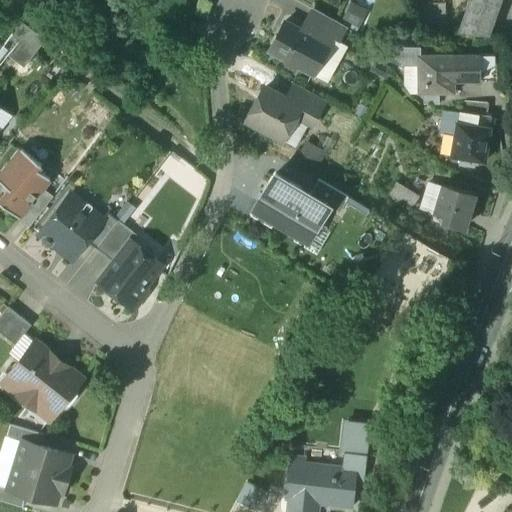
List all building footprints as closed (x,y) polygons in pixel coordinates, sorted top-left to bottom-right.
[(498,0),(463,0),(471,3),(459,34),(485,37),(498,0)] [(351,3),(344,19),(360,25),(366,9),(351,3)] [(442,6),(427,7),(427,5),(423,5),(424,19),(428,21),(428,32),(444,31),(444,18),(444,4),(443,4),(442,6)] [(345,27),(314,9),(307,22),(333,36),(333,37),(338,40),(345,27)] [(307,22),(306,21),(302,28),(286,20),(270,50),(285,58),(287,65),(292,67),(298,65),(313,73),(333,37),(333,36),(307,22)] [(22,22),(1,50),(23,66),(44,39),(22,22)] [(402,46),(396,51),(396,57),(398,61),(405,66),(405,47),(402,46)] [(420,47),(405,47),(405,66),(408,66),(419,66),(419,56),(420,56),(420,47)] [(496,55),(481,56),(481,82),(496,82),(496,55)] [(452,56),(420,56),(419,56),(419,66),(419,96),(452,96),(452,82),(452,56)] [(481,56),(452,56),(452,82),(481,82),(481,56)] [(391,70),(374,61),(368,71),(385,80),(391,70)] [(419,66),(408,66),(408,94),(410,96),(419,96),(419,66)] [(326,101),(294,83),(285,99),(284,100),(299,109),(316,118),(326,101)] [(285,99),(265,87),(246,121),(281,140),(299,109),(284,100),(285,99)] [(487,107),(464,104),(463,116),(485,119),(487,107)] [(459,115),(441,113),(438,137),(454,139),(456,127),(457,127),(459,115)] [(463,116),(459,115),(457,127),(489,131),(490,119),(485,119),(463,116)] [(457,127),(456,127),(454,139),(452,161),(460,162),(459,168),(474,170),(475,165),(485,166),(489,131),(457,127)] [(318,152),(306,145),(295,162),(307,169),(318,152)] [(22,150),(0,177),(0,182),(9,190),(0,201),(0,203),(19,218),(33,201),(50,179),(37,169),(40,164),(22,150)] [(308,241),(329,206),(311,195),(275,174),(250,217),(271,229),(275,222),(308,241)] [(348,199),(319,181),(311,195),(329,206),(340,212),(348,199)] [(416,201),(393,186),(387,196),(410,211),(416,201)] [(475,198),(443,188),(440,196),(434,217),(443,220),(441,225),(464,232),(475,198)] [(440,196),(423,191),(417,212),(434,217),(440,196)] [(71,193),(39,233),(43,237),(42,238),(44,242),(47,245),(53,246),(53,245),(57,248),(60,244),(75,256),(87,241),(104,219),(103,218),(71,193)] [(43,209),(33,201),(19,218),(29,226),(43,209)] [(104,219),(87,241),(96,248),(118,219),(108,212),(103,218),(104,219)] [(118,219),(96,248),(113,262),(129,242),(130,244),(137,235),(118,219)] [(113,262),(102,276),(103,284),(129,305),(137,304),(147,291),(146,286),(161,267),(130,244),(129,242),(113,262)] [(33,326),(7,307),(0,316),(0,332),(17,346),(33,326)] [(81,377),(35,341),(6,377),(19,388),(17,390),(18,399),(29,408),(36,407),(39,403),(52,414),(81,377)] [(344,453),(367,456),(371,423),(345,420),(341,453),(344,453)] [(44,434),(10,424),(6,436),(22,441),(22,440),(41,446),(44,434)] [(41,446),(22,440),(22,441),(15,464),(67,480),(70,468),(66,467),(70,455),(41,446)] [(343,466),(306,462),(306,458),(291,456),(286,498),(289,498),(287,511),(311,511),(314,496),(332,498),(332,503),(352,505),(354,490),(353,490),(355,478),(364,479),(367,456),(344,453),(343,466)] [(67,480),(15,464),(8,487),(7,488),(26,494),(55,503),(59,490),(63,491),(67,480)] [(8,487),(0,484),(0,500),(22,507),(26,494),(7,488),(8,487)]
